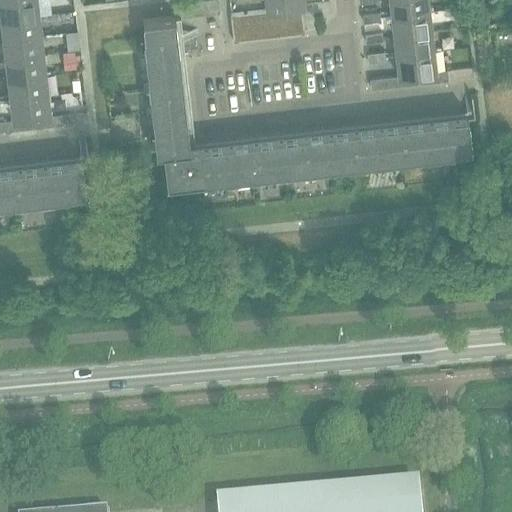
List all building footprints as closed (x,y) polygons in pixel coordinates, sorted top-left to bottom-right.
[(0,0),(0,15),(0,19),(39,15),(37,0),(0,0)] [(191,0),(182,1),(184,16),(193,15),(191,0)] [(200,0),(194,0),(191,0),(193,15),(202,14),(200,0)] [(209,0),(200,0),(202,14),(211,13),(209,0)] [(218,0),(209,0),(211,13),(220,12),(218,0)] [(304,5),(303,0),(264,0),(266,9),(304,5)] [(389,0),(391,14),(429,10),(428,0),(389,0)] [(174,2),(175,16),(175,17),(184,16),(182,1),(174,2)] [(300,6),(289,7),(292,34),(304,33),(304,32),(300,6)] [(289,7),(277,8),(280,35),(292,34),(289,7)] [(277,8),(266,9),(268,37),(280,35),(277,8)] [(266,9),(254,11),(257,38),(268,37),(266,9)] [(74,10),(63,12),(66,31),(76,30),(74,10)] [(391,14),(393,34),(432,30),(429,10),(391,14)] [(254,11),(242,12),(245,39),(257,38),(254,11)] [(242,12),(230,14),(233,41),(245,39),(242,12)] [(364,22),(381,20),(380,12),(363,13),(364,22)] [(0,19),(3,39),(41,34),(39,15),(0,19)] [(453,150),(471,148),(467,116),(190,147),(175,17),(175,16),(142,20),(144,38),(142,38),(156,152),(163,152),(163,153),(166,183),(202,179),(202,181),(271,173),(454,152),(453,150)] [(76,30),(66,31),(68,52),(75,51),(79,50),(76,30)] [(393,34),(396,54),(434,50),(432,30),(393,34)] [(366,42),(383,40),(382,32),(365,33),(366,42)] [(3,39),(5,59),(44,54),(41,34),(3,39)] [(434,50),(396,54),(398,75),(409,74),(421,72),(434,71),(436,71),(434,50)] [(68,52),(63,52),(64,68),(77,67),(75,51),(68,52)] [(369,62),(385,60),(384,51),(368,53),(369,62)] [(5,59),(7,79),(46,74),(44,54),(5,59)] [(447,70),(436,71),(434,71),(435,81),(448,80),(447,70)] [(434,71),(421,72),(423,83),(435,81),(434,71)] [(421,72),(409,74),(410,84),(423,83),(421,72)] [(7,79),(10,99),(48,94),(46,74),(7,79)] [(409,74),(398,75),(396,75),(397,86),(410,84),(409,74)] [(396,75),(383,77),(384,87),(397,86),(396,75)] [(370,78),(371,89),(384,87),(383,77),(370,78)] [(48,94),(10,99),(12,119),(22,118),(35,117),(48,115),(50,115),(48,94)] [(61,114),(50,115),(48,115),(49,126),(62,124),(61,114)] [(48,115),(35,117),(37,127),(49,126),(48,115)] [(35,117),(22,118),(24,129),(37,127),(35,117)] [(10,120),(11,130),(24,129),(22,118),(12,119),(10,120)] [(0,120),(0,131),(11,130),(10,120),(0,120)] [(67,195),(85,193),(81,160),(0,169),(0,204),(68,197),(67,195)] [(417,511),(416,491),(217,509),(216,511),(417,511)]
